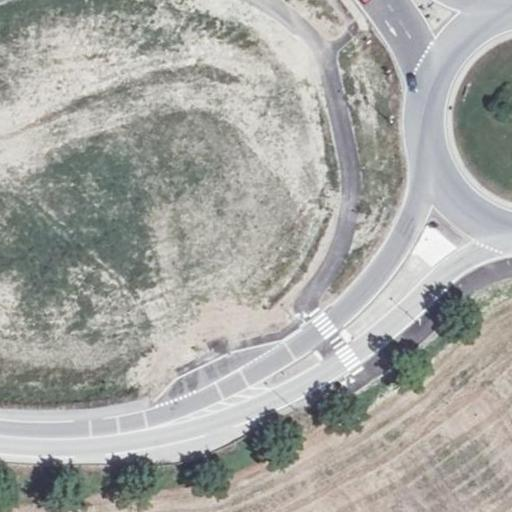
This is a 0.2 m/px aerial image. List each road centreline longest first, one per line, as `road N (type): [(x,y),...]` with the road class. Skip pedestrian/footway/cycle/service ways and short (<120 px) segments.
road 1 (secondary): [(226,402),(343,355),(444,271),(511,238)]
road 2 (secondary): [(432,160),(408,234),(359,296),(226,402)]
road 3 (secondary): [(0,436),(135,431),(226,402)]
